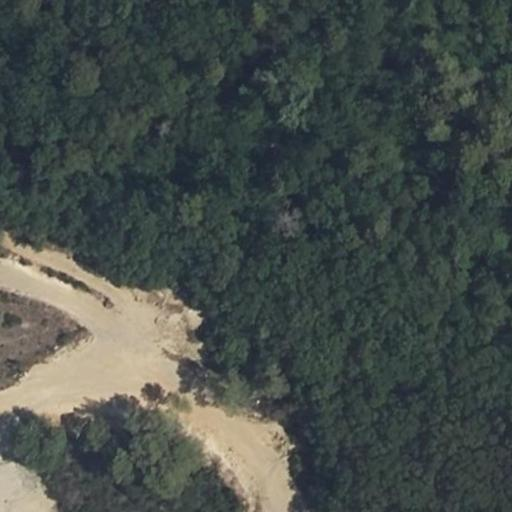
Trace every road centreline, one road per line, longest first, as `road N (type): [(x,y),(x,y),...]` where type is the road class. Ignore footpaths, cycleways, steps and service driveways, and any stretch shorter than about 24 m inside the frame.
road 1 (track): [(116,360),(200,396),(243,443),(274,511)]
road 2 (track): [(0,242),(122,300),(127,327),(106,334)]
road 3 (track): [(0,275),(61,294),(106,334),(116,360)]
road 4 (track): [(116,360),(0,408)]
